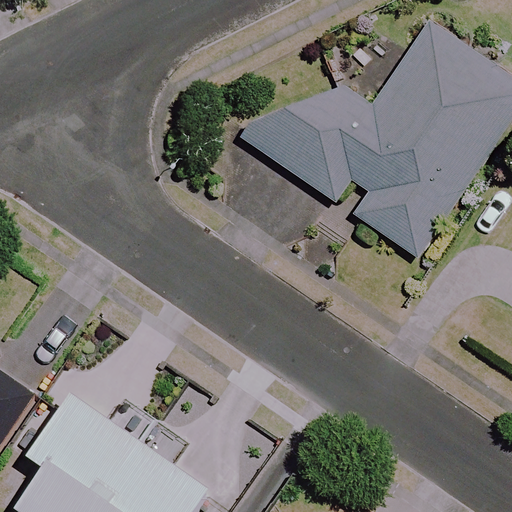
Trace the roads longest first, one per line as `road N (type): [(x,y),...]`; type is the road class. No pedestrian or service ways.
road 1 (residential): [(511,485),(0,130)]
road 2 (residential): [(182,0),(0,90)]
